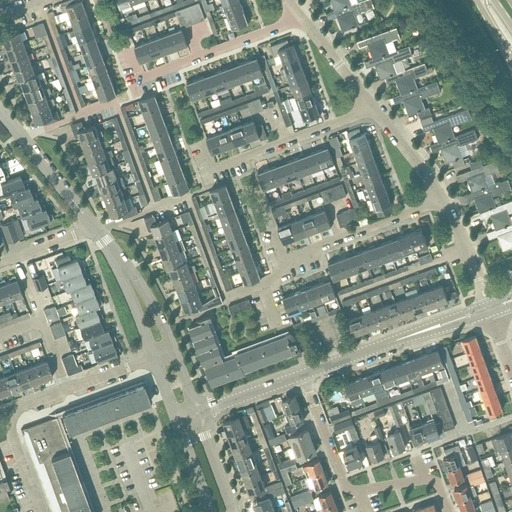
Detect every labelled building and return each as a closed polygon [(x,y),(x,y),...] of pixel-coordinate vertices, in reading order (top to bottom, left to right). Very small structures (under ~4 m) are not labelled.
[(77,2),(75,0),(69,0),(61,3),(62,8),(67,19),(70,18),(87,12),(82,0),(77,2)] [(227,17),(244,11),(239,0),(236,0),(223,5),(227,17)] [(371,0),(363,0),(351,4),(335,11),(326,14),(328,20),(337,16),(342,31),(352,28),(359,25),(355,15),(374,8),(371,0)] [(330,0),(335,11),(351,4),(349,0),(330,0)] [(199,22),(205,20),(199,3),(193,5),(199,22)] [(193,24),(199,22),(193,5),(187,7),(193,24)] [(187,27),(193,24),(187,7),(181,9),(187,27)] [(182,29),(187,27),(181,9),(175,11),(177,15),(182,29)] [(52,25),(56,23),(58,23),(53,11),(47,13),(52,25)] [(232,28),(248,23),(244,11),(227,17),(232,28)] [(75,30),(91,24),(87,12),(70,18),(75,30)] [(128,21),(129,25),(139,21),(136,14),(127,17),(128,21)] [(36,38),(43,36),(47,34),(43,22),(32,26),(36,38)] [(95,35),(91,24),(75,30),(70,31),(71,36),(76,35),(79,41),(95,35)] [(396,50),(393,40),(400,38),(396,27),(357,42),(359,48),(368,45),(373,59),(396,50)] [(176,49),(188,45),(182,29),(170,33),(176,49)] [(6,49),(24,43),(20,31),(2,37),(6,49)] [(164,53),(176,49),(170,33),(158,37),(164,53)] [(83,53),(99,47),(95,35),(79,41),(83,53)] [(152,58),(164,53),(158,37),(146,42),(152,58)] [(289,45),(287,40),(270,46),(274,57),(280,55),(283,62),(299,56),(294,44),(296,44),(296,43),(289,45)] [(140,62),(152,58),(146,42),(134,46),(140,62)] [(10,60),(28,53),(24,43),(6,49),(10,60)] [(397,73),(393,63),(412,56),(408,46),(396,50),(373,59),(364,62),(366,68),(375,65),(380,79),(385,77),(397,73)] [(87,64),(103,58),(99,47),(83,53),(87,64)] [(14,70),(32,64),(28,53),(10,60),(14,70)] [(264,55),(260,56),(265,69),(269,67),(264,55)] [(282,76),(303,68),(299,56),(283,62),(285,68),(280,70),(282,76)] [(251,78),(263,73),(257,57),(245,62),(251,78)] [(103,58),(87,64),(90,72),(87,73),(89,77),(92,76),(92,77),(108,71),(103,58)] [(239,82),(251,78),(245,62),(233,66),(239,82)] [(424,63),(397,73),(385,77),(387,83),(396,80),(401,94),(418,88),(414,78),(433,71),(431,66),(426,68),(424,63)] [(18,81),(20,80),(36,75),(32,64),(14,70),(18,81)] [(228,86),(239,82),(233,66),(222,70),(228,86)] [(269,80),(273,79),(269,69),(269,67),(265,69),(265,70),(269,80)] [(307,80),(303,68),(282,76),(284,80),(288,78),(291,86),(307,80)] [(216,91),(228,86),(222,70),(210,75),(216,91)] [(96,88),(112,82),(108,71),(92,77),(96,88)] [(38,74),(36,75),(20,80),(25,91),(42,85),(48,83),(45,77),(40,79),(38,74)] [(204,95),(216,91),(210,75),(198,79),(204,95)] [(192,99),(204,95),(198,79),(186,83),(192,99)] [(274,92),(277,91),(273,79),(269,80),(274,92)] [(295,97),(311,91),(307,80),(291,86),(295,97)] [(424,105),(421,98),(440,92),(436,81),(418,88),(401,94),(392,97),(395,103),(403,100),(408,115),(417,111),(420,118),(431,114),(429,107),(425,108),(424,105)] [(100,100),(116,94),(117,94),(112,82),(96,88),(100,100)] [(261,89),(259,84),(254,86),(256,92),(256,91),(257,95),(269,91),(268,87),(261,89)] [(44,90),(42,85),(25,91),(28,102),(46,96),(46,95),(52,93),(50,88),(44,90)] [(244,96),(243,91),(238,93),(239,98),(233,100),(234,104),(246,99),(244,96)] [(246,99),(248,99),(257,95),(256,91),(256,92),(244,96),(246,99)] [(300,109),(316,103),(311,91),(295,97),(300,109)] [(143,112),(159,106),(155,95),(139,101),(143,112)] [(48,101),(46,96),(28,102),(32,113),(50,106),(55,103),(53,99),(48,101)] [(258,112),(264,109),(259,98),(254,100),(258,112)] [(251,114),(258,112),(254,100),(247,103),(249,107),(251,114)] [(282,104),(281,102),(278,103),(282,115),(288,113),(284,103),(282,104)] [(237,111),(246,107),(249,107),(247,103),(235,107),(237,111)] [(304,120),(320,114),(316,103),(300,109),(304,120)] [(52,113),(50,107),(50,106),(32,113),(36,123),(46,120),(48,124),(60,120),(57,111),(52,113)] [(125,119),(128,118),(124,106),(120,107),(125,119)] [(147,124),(164,118),(159,106),(143,112),(147,124)] [(451,127),(472,119),(468,108),(434,121),(432,116),(420,120),(425,131),(433,128),(438,142),(454,136),(451,127)] [(76,114),(74,109),(70,110),(63,113),(65,118),(76,114)] [(286,126),(292,124),(288,113),(282,115),(286,126)] [(152,136),(168,130),(164,118),(147,124),(152,136)] [(256,126),(254,120),(242,124),(248,140),(259,136),(260,140),(267,138),(262,124),(256,126)] [(84,129),(81,121),(71,125),(75,137),(79,136),(81,143),(99,136),(103,135),(99,123),(84,129)] [(236,145),(248,140),(242,124),(230,129),(236,145)] [(224,149),(236,145),(230,129),(218,133),(224,149)] [(361,135),(359,129),(347,133),(350,143),(353,148),(353,151),(370,145),(365,134),(367,133),(361,135)] [(473,129),(454,136),(438,142),(430,145),(432,152),(440,149),(446,163),(462,157),(458,147),(477,140),(473,129)] [(156,148),(172,142),(168,130),(152,136),(156,148)] [(212,154),(224,149),(218,133),(206,137),(212,154)] [(101,142),(99,136),(81,143),(85,153),(103,147),(108,145),(107,140),(101,142)] [(160,159),(177,153),(172,142),(156,148),(160,159)] [(336,157),(340,156),(336,144),(332,146),(336,157)] [(322,167),(334,163),(327,145),(327,147),(316,151),(322,167)] [(358,163),(374,157),(370,145),(353,151),(358,163)] [(105,152),(103,147),(85,153),(89,164),(111,156),(111,157),(113,156),(111,150),(105,152)] [(310,172),(322,167),(316,151),(304,156),(310,172)] [(165,171),(181,165),(177,153),(160,159),(165,171)] [(114,168),(115,167),(111,157),(111,156),(89,164),(93,175),(96,174),(114,168)] [(298,176),(310,172),(304,156),(293,160),(298,176)] [(340,169),(344,168),(340,156),(336,157),(340,169)] [(362,174),(378,168),(374,157),(358,163),(362,174)] [(287,180),(298,176),(293,160),(281,164),(287,180)] [(495,183),(492,174),(498,171),(495,161),(456,175),(458,181),(467,178),(472,192),(495,183)] [(3,173),(0,164),(0,179),(9,176),(7,172),(3,173)] [(275,185),(287,180),(281,164),(269,168),(275,185)] [(169,183),(185,177),(181,165),(165,171),(169,183)] [(460,165),(451,167),(453,174),(462,171),(460,165)] [(99,185),(117,178),(114,168),(96,174),(99,185)] [(264,189),(273,185),(275,185),(269,168),(258,173),(264,189)] [(346,172),(344,168),(340,169),(345,181),(349,179),(348,178),(352,176),(350,171),(346,172)] [(366,186),(382,180),(378,168),(362,174),(366,186)] [(23,185),(20,176),(1,183),(6,196),(10,194),(29,187),(27,184),(23,185)] [(103,195),(121,189),(121,188),(125,187),(121,176),(117,178),(99,185),(103,195)] [(328,185),(341,180),(339,176),(327,181),(328,185)] [(173,194),(188,189),(189,188),(185,177),(169,183),(173,194)] [(351,186),(349,179),(345,181),(349,192),(353,191),(355,190),(353,186),(351,186)] [(495,206),(492,196),(511,189),(507,179),(495,183),(472,192),(463,195),(466,201),(474,198),(479,212),(495,206)] [(366,199),(371,197),(387,191),(382,180),(366,186),(362,187),(366,199)] [(317,189),(328,185),(327,181),(315,185),(317,189)] [(214,202),(230,196),(226,184),(210,190),(214,202)] [(341,199),(347,196),(342,184),(337,186),(341,199)] [(305,193),(317,189),(315,185),(304,190),(305,193)] [(336,201),(341,199),(337,186),(331,188),(336,201)] [(32,196),(29,187),(10,194),(14,206),(18,205),(17,204),(37,197),(36,194),(32,196)] [(155,201),(161,199),(157,187),(154,189),(151,190),(155,201)] [(331,203),(336,201),(331,188),(326,190),(331,203)] [(107,206),(125,200),(121,189),(103,195),(107,206)] [(293,198),(298,196),(305,193),(304,190),(292,194),(293,198)] [(325,205),(331,203),(326,190),(320,192),(322,196),(325,205)] [(282,202),(293,198),(292,194),(291,191),(282,194),(283,197),(280,198),(282,202)] [(391,203),(387,191),(371,197),(375,209),(393,203),(393,202),(391,203)] [(307,201),(322,196),(320,192),(306,197),(307,201)] [(142,206),(148,204),(147,201),(144,193),(140,194),(138,195),(141,203),(142,206)] [(219,213),(235,208),(230,196),(214,202),(219,213)] [(40,206),(37,197),(17,204),(18,205),(22,217),(26,216),(26,215),(45,208),(44,205),(40,206)] [(270,206),(273,205),(282,202),(280,198),(269,202),(270,206)] [(128,208),(125,200),(107,206),(111,217),(123,213),(125,218),(138,213),(135,206),(128,208)] [(511,223),(507,213),(511,211),(511,200),(495,206),(479,212),(482,218),(490,215),(495,229),(511,223)] [(364,214),(360,202),(357,203),(353,204),(354,207),(357,216),(364,214)] [(287,216),(284,209),(283,205),(271,210),(274,217),(282,214),(283,217),(287,216)] [(353,222),(359,220),(357,216),(354,207),(348,210),(353,222)] [(48,217),(45,208),(26,215),(26,216),(30,228),(54,220),(52,215),(48,217)] [(223,225),(239,219),(235,208),(219,213),(223,225)] [(318,230),(331,226),(325,210),(312,214),(318,230)] [(347,225),(353,222),(348,210),(342,212),(347,225)] [(340,227),(347,225),(342,212),(336,214),(340,227)] [(307,234),(318,230),(312,214),(301,218),(307,234)] [(157,223),(154,215),(144,219),(149,231),(152,229),(155,236),(172,230),(172,228),(168,219),(157,223)] [(295,239),(307,234),(301,218),(289,223),(295,239)] [(227,237),(243,231),(239,219),(223,225),(227,237)] [(16,231),(13,224),(12,220),(7,222),(14,241),(23,237),(21,229),(16,231)] [(205,221),(201,223),(204,232),(211,230),(209,223),(206,224),(205,221)] [(7,243),(14,241),(7,222),(1,224),(7,243)] [(284,243),(295,239),(289,223),(278,227),(284,243)] [(511,223),(511,224),(511,223),(495,229),(487,232),(489,238),(497,235),(503,250),(511,246),(511,223)] [(415,250),(418,249),(428,245),(421,228),(421,229),(409,233),(415,250)] [(159,247),(176,240),(172,230),(155,236),(159,247)] [(231,248),(248,242),(243,231),(227,237),(231,248)] [(404,254),(415,250),(409,233),(398,238),(404,254)] [(392,258),(404,254),(398,238),(386,242),(392,258)] [(163,258),(179,252),(176,240),(159,247),(163,258)] [(236,260),(252,254),(248,242),(231,248),(236,260)] [(380,263),(392,258),(386,242),(374,246),(380,263)] [(369,267),(380,263),(374,246),(363,251),(369,267)] [(179,252),(163,258),(167,269),(169,268),(187,262),(187,261),(184,262),(180,251),(179,252)] [(357,271),(369,267),(363,251),(351,255),(357,271)] [(421,265),(424,264),(433,260),(430,253),(418,257),(420,261),(421,265)] [(240,272),(256,266),(252,254),(236,260),(240,272)] [(71,261),(69,255),(55,260),(57,266),(61,279),(85,270),(84,266),(80,268),(77,259),(71,261)] [(346,275),(357,271),(351,255),(340,259),(346,275)] [(404,267),(399,269),(400,272),(409,269),(408,265),(405,256),(401,258),(404,267)] [(334,280),(343,276),(346,275),(340,259),(328,263),(334,280)] [(169,268),(167,269),(169,273),(171,272),(173,278),(191,272),(196,270),(194,265),(189,267),(187,262),(169,268)] [(245,284),(261,278),(256,266),(240,272),(245,284)] [(426,278),(429,277),(438,274),(436,267),(424,271),(425,276),(426,278)] [(84,279),(81,272),(85,270),(61,279),(66,291),(70,290),(70,289),(90,282),(88,278),(84,279)] [(42,289),(37,276),(35,271),(30,273),(36,291),(42,289)] [(414,280),(425,276),(424,271),(412,276),(414,280)] [(191,272),(173,278),(177,289),(195,283),(191,272)] [(42,289),(47,286),(43,274),(37,276),(42,289)] [(16,279),(15,276),(11,277),(13,280),(5,283),(11,299),(22,295),(16,279)] [(226,291),(233,288),(228,276),(226,277),(222,279),(226,291)] [(412,276),(400,280),(402,284),(406,283),(413,281),(414,280),(412,276)] [(0,301),(1,303),(11,299),(5,283),(4,280),(1,281),(2,284),(0,284),(0,301)] [(324,300),(326,299),(336,296),(330,280),(318,284),(324,300)] [(394,299),(399,297),(395,287),(402,284),(400,280),(389,284),(390,288),(394,299)] [(93,290),(90,282),(70,289),(70,290),(74,301),(98,292),(97,289),(93,290)] [(195,283),(177,289),(181,300),(199,294),(195,283)] [(312,305),(324,300),(318,284),(306,289),(312,305)] [(379,293),(390,288),(389,284),(377,288),(379,293)] [(433,289),(430,290),(436,305),(441,303),(441,305),(447,303),(447,301),(448,301),(442,285),(433,289)] [(367,297),(379,293),(377,288),(365,292),(367,297)] [(300,309),(312,305),(306,289),(294,293),(300,309)] [(430,290),(419,294),(424,309),(429,307),(430,309),(435,307),(435,305),(436,305),(430,290)] [(97,302),(94,294),(98,292),(74,301),(71,303),(73,308),(72,310),(73,313),(75,314),(79,313),(103,304),(101,300),(97,302)] [(355,301),(367,297),(365,292),(353,296),(355,301)] [(289,313),(298,310),(300,309),(294,293),(283,297),(289,313)] [(199,294),(181,300),(185,311),(199,306),(200,311),(223,302),(221,298),(220,295),(216,297),(203,304),(199,294)] [(419,294),(407,298),(412,313),(417,312),(418,313),(424,311),(423,309),(424,309),(419,294)] [(343,305),(355,301),(353,296),(341,300),(343,305)] [(236,313),(252,307),(249,298),(228,306),(230,312),(235,310),(236,313)] [(407,298),(395,302),(401,318),(406,316),(406,317),(412,315),(412,314),(412,313),(407,298)] [(395,302),(383,306),(389,322),(394,320),(395,322),(400,319),(400,318),(401,318),(395,302)] [(98,315),(95,308),(103,305),(103,304),(79,313),(75,314),(80,327),(103,318),(102,314),(98,315)] [(323,304),(316,307),(319,315),(320,319),(329,315),(328,311),(326,312),(323,304)] [(53,320),(57,319),(60,318),(56,306),(49,308),(53,320)] [(383,306),(372,311),(377,326),(382,324),(383,326),(389,324),(388,322),(389,322),(383,306)] [(48,322),(53,320),(49,308),(43,310),(48,322)] [(372,311),(360,315),(366,330),(371,329),(371,330),(377,328),(376,326),(377,326),(372,311)] [(11,315),(10,312),(5,314),(9,324),(19,320),(18,316),(16,313),(11,315)] [(5,314),(0,315),(0,326),(0,327),(9,324),(5,314)] [(357,316),(348,319),(354,335),(359,333),(359,334),(365,332),(365,331),(366,330),(360,315),(357,316)] [(223,358),(209,320),(212,319),(210,316),(195,321),(196,324),(189,327),(192,326),(194,331),(192,332),(194,339),(194,340),(197,338),(199,343),(196,344),(199,352),(198,352),(199,352),(202,351),(203,356),(201,357),(204,364),(203,364),(203,365),(207,363),(208,365),(205,366),(205,367),(206,367),(208,372),(210,372),(212,376),(209,377),(212,384),(212,385),(232,378),(231,375),(235,374),(236,376),(244,373),(243,371),(251,369),(250,366),(254,364),(255,367),(256,367),(255,364),(260,362),(261,365),(276,359),(275,357),(280,355),(281,358),(281,357),(281,355),(285,353),(286,356),(293,353),(295,358),(296,358),(295,356),(301,354),(298,345),(296,340),(296,338),(295,337),(294,336),(293,334),(291,333),(290,332),(290,333),(236,353),(237,355),(221,360),(220,359),(223,358)] [(306,324),(318,320),(316,316),(305,320),(306,324)] [(102,327),(99,320),(103,318),(80,327),(84,339),(88,338),(88,337),(107,330),(106,326),(102,327)] [(294,328),(297,327),(306,324),(305,320),(293,324),(294,328)] [(60,336),(63,335),(66,334),(61,322),(55,324),(60,336)] [(54,338),(60,336),(55,324),(49,326),(54,338)] [(111,338),(107,330),(88,337),(88,338),(92,349),(116,340),(114,337),(111,338)] [(467,352),(480,348),(475,335),(463,340),(467,352)] [(115,350),(112,342),(116,341),(116,340),(92,349),(97,362),(121,353),(119,349),(115,350)] [(446,346),(441,348),(444,358),(450,356),(446,346)] [(437,349),(426,353),(432,369),(444,365),(442,359),(437,347),(437,349)] [(472,365),(484,360),(480,348),(467,352),(472,365)] [(426,353),(414,357),(420,374),(432,369),(426,353)] [(71,368),(77,366),(72,354),(67,356),(71,368)] [(71,368),(67,356),(61,358),(68,375),(83,370),(81,365),(77,366),(71,368)] [(414,357),(403,362),(408,378),(409,378),(411,384),(418,381),(421,380),(422,380),(420,374),(414,357)] [(451,358),(445,360),(449,370),(454,368),(451,358)] [(53,376),(46,360),(36,364),(42,380),(43,383),(46,382),(45,379),(52,376),(52,377),(53,376)] [(476,377),(489,372),(484,360),(472,365),(476,377)] [(403,362),(391,366),(397,382),(398,382),(408,378),(403,362)] [(36,386),(35,383),(42,380),(36,364),(25,368),(31,384),(33,387),(36,386)] [(391,366),(379,370),(385,386),(397,382),(391,366)] [(22,391),(25,390),(24,387),(31,384),(25,368),(15,372),(21,388),(22,391)] [(443,378),(438,380),(439,383),(449,380),(445,369),(440,371),(443,378)] [(379,370),(368,374),(374,391),(385,386),(379,370)] [(455,370),(449,373),(452,379),(453,382),(459,380),(455,370)] [(21,388),(15,372),(4,376),(10,392),(12,395),(18,393),(16,390),(21,388)] [(481,389),(493,385),(489,372),(476,377),(481,389)] [(368,374),(356,379),(362,395),(374,391),(368,374)] [(432,382),(426,384),(428,388),(437,384),(436,381),(434,375),(430,376),(432,382)] [(0,396),(1,399),(4,398),(3,394),(10,392),(4,376),(0,377),(0,396)] [(344,381),(344,382),(350,399),(359,396),(362,395),(356,379),(345,383),(344,381)] [(68,432),(129,409),(150,402),(142,381),(61,411),(68,432)] [(460,383),(454,385),(458,395),(463,393),(461,387),(460,384),(460,383)] [(485,401),(498,397),(493,385),(481,389),(485,401)] [(431,396),(442,392),(440,386),(429,390),(431,396)] [(433,402),(431,396),(429,390),(423,393),(430,414),(437,411),(435,407),(433,402)] [(433,402),(444,398),(442,392),(431,396),(433,402)] [(285,412),(299,406),(295,395),(282,400),(284,405),(282,405),(285,412)] [(464,395),(458,397),(463,410),(469,407),(467,402),(465,398),(464,395)] [(402,424),(409,422),(404,406),(414,402),(413,397),(395,403),(402,424)] [(490,414),(493,413),(502,409),(498,397),(485,401),(490,414)] [(435,407),(446,403),(444,398),(433,402),(435,407)] [(269,400),(256,405),(262,421),(267,419),(273,417),(276,416),(273,409),(272,404),(271,404),(269,400)] [(397,426),(402,424),(395,403),(389,405),(397,426)] [(437,413),(448,409),(446,403),(435,407),(437,411),(437,413)] [(304,420),(299,406),(285,412),(287,419),(288,418),(290,423),(285,426),(287,432),(299,428),(297,423),(304,420)] [(469,407),(463,410),(467,422),(473,420),(471,413),(469,407)] [(377,418),(386,414),(383,408),(374,411),(377,418)] [(439,419),(450,415),(448,409),(437,413),(439,419)] [(333,421),(351,415),(349,410),(331,416),(333,421)] [(254,424),(259,422),(255,411),(249,413),(254,424)] [(51,511),(91,511),(55,413),(48,415),(50,419),(21,429),(51,511)] [(441,424),(452,420),(450,415),(439,419),(441,424)] [(427,439),(440,434),(433,416),(426,419),(427,421),(421,423),(427,439)] [(228,434),(243,428),(239,417),(224,423),(228,434)] [(336,432),(346,429),(354,426),(352,420),(334,426),(336,432)] [(444,431),(455,427),(452,420),(441,424),(444,431)] [(258,436),(263,434),(259,422),(254,424),(258,436)] [(421,441),(427,439),(421,423),(415,425),(414,423),(409,425),(417,447),(422,445),(421,441)] [(372,443),(367,445),(368,450),(372,459),(384,455),(381,446),(381,445),(379,441),(384,439),(379,426),(374,428),(376,433),(370,436),(372,443)] [(232,446),(248,440),(243,428),(228,434),(232,446)] [(293,446),(312,439),(308,429),(290,436),(293,446)] [(406,447),(399,430),(393,432),(393,430),(389,432),(389,433),(387,434),(393,451),(406,447)] [(493,438),(491,439),(496,451),(501,449),(511,445),(511,436),(511,432),(501,435),(496,437),(493,438)] [(271,446),(287,440),(284,433),(274,437),(269,439),(271,446)] [(263,448),(268,446),(263,434),(258,436),(263,448)] [(286,447),(292,444),(290,439),(284,441),(286,447)] [(312,439),(293,446),(298,458),(316,451),(312,439)] [(237,458),(252,452),(248,440),(232,446),(237,458)] [(479,454),(485,452),(482,443),(476,445),(479,454)] [(448,470),(460,466),(457,459),(461,457),(459,451),(461,451),(459,444),(444,450),(447,457),(443,458),(448,470)] [(505,461),(511,458),(511,445),(501,449),(505,461)] [(267,459),(272,457),(268,446),(263,448),(267,459)] [(349,467),(362,463),(356,446),(343,451),(349,467)] [(472,462),(478,460),(473,446),(467,448),(472,462)] [(241,469),(256,463),(252,452),(237,458),(241,469)] [(272,471),(277,469),(272,457),(267,459),(272,471)] [(294,457),(278,463),(280,469),(296,463),(294,457)] [(484,469),(490,466),(487,457),(481,459),(484,469)] [(307,477),(323,471),(319,459),(302,465),(307,477)] [(245,481),(261,475),(256,463),(241,469),(245,481)] [(286,485),(292,483),(288,471),(298,468),(296,463),(280,469),(286,485)] [(452,483),(461,479),(464,478),(460,466),(448,470),(452,483)] [(487,478),(494,475),(490,466),(484,469),(487,478)] [(469,480),(483,475),(481,469),(467,474),(469,480)] [(328,483),(323,471),(307,477),(305,478),(310,489),(315,487),(316,488),(328,483)] [(261,475),(245,481),(250,493),(257,490),(259,495),(268,492),(267,486),(265,487),(261,475)] [(456,494),(454,495),(456,502),(458,501),(471,497),(471,496),(476,495),(473,486),(483,482),(485,481),(483,475),(469,480),(472,486),(469,485),(468,484),(467,485),(464,486),(454,489),(456,494)] [(3,480),(2,477),(1,477),(2,480),(0,480),(0,499),(8,497),(9,497),(5,488),(9,486),(7,478),(3,480)] [(282,482),(281,481),(267,486),(268,492),(274,490),(283,486),(282,482)] [(492,491),(499,489),(498,488),(496,481),(489,483),(492,491)] [(292,500),(312,493),(310,489),(290,496),(292,500)] [(499,489),(492,491),(496,502),(501,500),(502,500),(500,495),(499,489)] [(265,511),(274,509),(270,498),(276,496),(274,490),(268,492),(259,495),(261,501),(252,504),(252,505),(254,504),(256,511),(265,511)] [(314,499),(314,501),(317,510),(323,507),(335,503),(331,491),(322,494),(319,495),(319,496),(314,499)] [(295,508),(314,501),(314,499),(312,493),(292,500),(295,508)] [(462,511),(466,511),(472,510),(475,509),(471,497),(458,501),(462,511)] [(482,510),(494,506),(492,500),(480,504),(482,510)] [(437,511),(434,502),(422,507),(423,511),(437,511)] [(324,511),(338,511),(335,503),(323,507),(324,511)]
